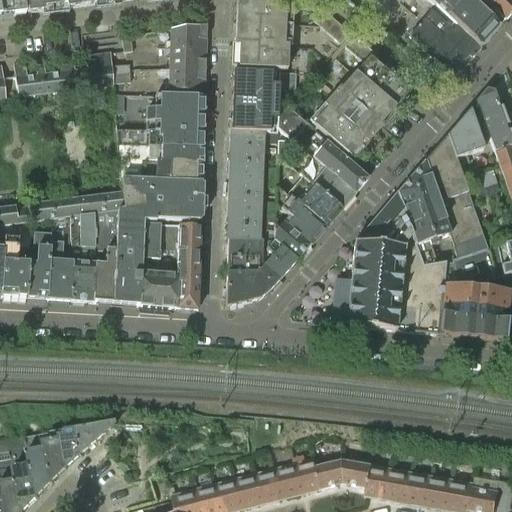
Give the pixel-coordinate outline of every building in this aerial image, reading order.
[(0,0),(0,18),(25,15),(24,12),(22,0),(0,0)] [(22,0),(24,12),(27,12),(27,15),(143,0),(22,0)] [(424,0),(434,9),(479,51),(497,30),(466,0),(424,0)] [(511,12),(511,6),(505,0),(478,0),(503,23),(511,12)] [(236,3),(233,70),(286,72),(289,5),(236,3)] [(453,81),(479,51),(434,9),(407,39),(453,81)] [(348,35),(322,13),(312,23),(339,46),(348,35)] [(169,32),(169,52),(204,53),(205,28),(169,32)] [(129,37),(121,38),(120,39),(122,55),(132,54),(129,37)] [(368,59),(372,62),(375,58),(353,39),(343,50),(362,66),(368,59)] [(204,73),(204,53),(169,52),(168,73),(204,73)] [(64,60),(68,94),(112,89),(109,54),(85,58),(86,71),(73,73),(72,59),(64,60)] [(394,81),(372,62),(368,59),(362,66),(340,91),(338,90),(322,108),(323,110),(309,126),(351,161),(364,145),(366,146),(382,128),(380,126),(408,93),(394,81)] [(16,100),(68,94),(64,60),(56,61),(57,75),(44,76),(42,63),(34,64),(35,77),(25,79),(24,65),(12,67),(16,100)] [(111,69),(112,78),(129,76),(128,67),(111,69)] [(203,95),(204,73),(168,73),(167,93),(203,95)] [(265,135),(268,136),(276,136),(277,132),(277,114),(278,104),(279,75),(233,74),(231,134),(265,135)] [(295,76),(279,75),(278,104),(289,114),(293,117),(295,76)] [(130,85),(129,76),(112,78),(113,86),(130,85)] [(511,205),(511,150),(492,95),(485,93),(475,105),(493,154),(511,206),(511,205)] [(147,135),(163,136),(202,137),(203,101),(161,99),(161,113),(146,112),(145,135),(147,135)] [(468,113),(447,138),(455,162),(466,158),(482,152),(469,114),(468,113)] [(277,114),(277,132),(292,144),(306,128),(293,117),(289,114),(277,114)] [(116,134),(117,149),(201,152),(202,137),(163,136),(147,135),(116,134)] [(265,140),(265,135),(231,134),(227,243),(259,243),(260,219),(262,219),(263,210),(260,210),(261,185),(264,185),(264,176),(262,176),(262,155),(265,155),(265,151),(263,151),(263,140),(265,140)] [(277,136),(276,136),(268,136),(268,146),(276,147),(277,136)] [(311,161),(312,162),(323,172),(352,197),(366,181),(314,136),(308,143),(310,144),(318,152),(311,161)] [(467,257),(476,255),(482,253),(486,251),(470,203),(455,209),(452,200),(467,195),(457,169),(458,169),(455,162),(447,138),(422,166),(447,237),(451,248),(463,244),(467,257)] [(285,157),(285,144),(277,144),(277,157),(285,157)] [(201,167),(201,152),(117,149),(118,164),(201,167)] [(276,162),(276,159),(276,151),(268,150),(268,161),(276,162)] [(455,162),(458,169),(469,165),(468,162),(466,158),(455,162)] [(323,172),(312,162),(305,171),(300,167),(295,174),(309,186),(310,187),(323,172)] [(200,186),(201,167),(118,164),(120,183),(200,186)] [(422,166),(408,182),(431,246),(435,245),(434,242),(447,237),(422,166)] [(266,191),(275,191),(276,170),(267,170),(266,191)] [(474,177),(478,191),(496,185),(492,171),(474,177)] [(339,212),(352,197),(323,172),(310,187),(309,186),(339,212)] [(438,265),(431,246),(408,182),(395,197),(395,198),(421,269),(422,269),(438,265)] [(199,224),(200,186),(120,183),(121,194),(122,213),(116,214),(91,217),(93,253),(89,305),(111,307),(137,309),(140,228),(142,227),(142,224),(155,224),(156,223),(199,224)] [(324,230),(339,212),(309,186),(303,194),(306,197),(298,206),(295,204),(294,204),(324,230)] [(324,230),(294,204),(281,193),(275,202),(275,204),(281,209),(279,212),(284,216),(283,217),(287,220),(288,220),(290,222),(285,228),(289,232),(289,233),(307,249),(324,230)] [(26,206),(27,209),(28,225),(33,224),(49,222),(69,220),(78,219),(91,217),(116,214),(122,213),(121,194),(26,206)] [(422,269),(421,269),(395,198),(355,245),(353,244),(345,330),(346,330),(346,329),(393,334),(393,335),(394,335),(394,334),(437,339),(443,284),(445,263),(438,265),(422,269)] [(274,205),(266,204),(264,225),(273,225),(274,205)] [(0,228),(3,228),(17,226),(15,211),(15,208),(0,209),(0,228)] [(17,226),(18,226),(28,225),(27,209),(15,211),(17,226)] [(93,253),(91,217),(78,219),(78,250),(77,266),(71,265),(67,304),(89,305),(93,253)] [(69,240),(69,220),(49,222),(43,302),(67,304),(71,265),(71,258),(69,240)] [(2,249),(1,268),(0,280),(0,299),(43,302),(49,222),(33,224),(31,252),(35,252),(34,267),(16,266),(18,226),(17,226),(3,228),(2,241),(2,249)] [(295,264),(307,249),(289,233),(289,232),(285,228),(281,225),(276,231),(273,228),(272,244),(295,264)] [(140,228),(137,309),(174,312),(175,267),(157,266),(157,276),(140,275),(141,262),(158,263),(159,255),(158,255),(159,228),(142,227),(140,228)] [(177,228),(175,267),(174,312),(196,314),(199,229),(177,228)] [(227,243),(225,279),(240,279),(245,306),(257,303),(265,297),(256,275),(261,270),(261,243),(259,243),(227,243)] [(278,283),(295,264),(272,244),(264,243),(264,244),(267,250),(265,253),(271,258),(262,269),(278,283)] [(502,279),(507,277),(511,275),(511,244),(494,250),(502,279)] [(482,253),(476,255),(467,257),(451,261),(456,281),(443,284),(437,339),(505,345),(510,295),(489,293),(486,285),(503,280),(502,279),(494,250),(486,251),(482,253)] [(268,295),(278,283),(262,269),(261,270),(256,275),(265,297),(268,295)] [(224,310),(245,306),(240,279),(225,279),(224,310)] [(113,424),(75,431),(80,457),(114,428),(115,427),(115,426),(115,425),(115,424),(114,424),(113,424)] [(65,471),(80,457),(75,431),(58,434),(65,471)] [(53,482),(65,471),(58,434),(25,439),(25,440),(31,468),(37,499),(53,482)] [(25,440),(0,444),(0,474),(14,472),(31,468),(25,440)] [(301,496),(322,491),(317,470),(316,470),(314,462),(294,468),(301,496)] [(322,491),(343,486),(342,464),(317,470),(322,491)] [(342,464),(343,486),(365,490),(369,469),(342,464)] [(31,468),(14,472),(21,511),(24,511),(37,499),(31,468)] [(282,501),(301,496),(294,468),(274,473),(282,501)] [(391,472),(369,469),(365,490),(364,498),(385,502),(391,472)] [(0,511),(21,511),(14,472),(0,474),(0,486),(3,501),(0,501),(0,511)] [(391,472),(385,502),(406,505),(411,476),(391,472)] [(263,506),(282,501),(274,473),(255,478),(263,506)] [(432,480),(411,476),(406,505),(427,509),(432,480)] [(243,511),(263,506),(255,478),(236,483),(243,511)] [(432,480),(427,509),(442,511),(447,511),(453,483),(432,480)] [(221,511),(239,511),(243,511),(236,483),(215,488),(221,511)] [(473,487),(453,483),(447,511),(468,511),(473,491),(473,487)] [(199,511),(221,511),(215,488),(195,493),(199,511)] [(511,497),(473,491),(468,511),(509,511),(511,498),(511,497)] [(199,511),(195,493),(173,499),(176,511),(199,511)]
